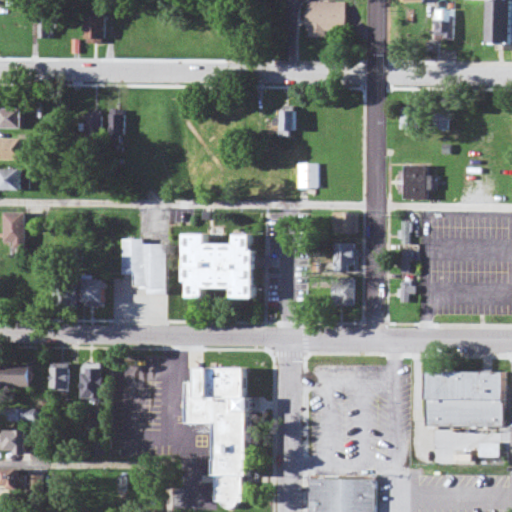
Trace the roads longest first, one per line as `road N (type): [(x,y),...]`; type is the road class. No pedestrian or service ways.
road 1 (residential): [(0,72),(511,79)]
road 2 (residential): [(511,335),(0,328)]
road 3 (residential): [(367,334),(369,0)]
road 4 (residential): [(292,511),(294,333)]
